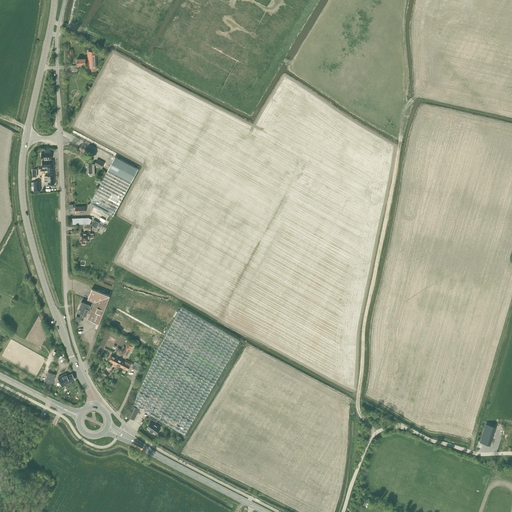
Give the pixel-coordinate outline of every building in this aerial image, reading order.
[(88,59),(85,59),(85,58),(77,59),(77,65),(86,65),(85,63),(91,62),(91,70),(96,70),(96,63),(97,63),(97,53),(88,53),(88,59)] [(54,185),(53,160),(50,160),(50,159),(52,159),(51,153),(44,153),(44,160),(42,160),(42,167),(48,167),(48,176),(44,176),(44,182),(48,181),(48,185),(54,185)] [(138,168),(115,156),(112,161),(90,203),(113,216),(138,168)] [(97,159),(94,164),(102,168),(105,163),(97,159)] [(92,162),(85,162),(85,167),(86,167),(86,173),(89,173),(89,175),(95,175),(94,164),(92,164),(92,162)] [(33,182),(31,182),(32,190),(34,190),(34,192),(40,192),(39,181),(33,182)] [(92,219),(88,217),(85,217),(72,218),(73,224),(83,224),(84,230),(90,230),(90,224),(92,219)] [(89,240),(89,237),(91,237),(94,237),(93,234),(91,234),(89,234),(89,233),(80,233),(81,240),(81,244),(86,243),(86,240),(89,240)] [(211,256),(212,254),(212,251),(209,251),(212,247),(212,244),(210,248),(208,247),(206,250),(206,247),(208,247),(208,244),(205,244),(205,241),(204,241),(203,245),(206,246),(204,248),(200,247),(204,250),(201,255),(204,255),(203,256),(205,256),(206,257),(206,256),(209,258),(210,259),(211,256)] [(243,262),(251,247),(249,246),(252,245),(248,243),(247,242),(245,247),(246,248),(247,251),(239,253),(241,254),(240,256),(242,258),(240,258),(241,261),(243,262)] [(176,256),(179,250),(177,249),(175,249),(175,245),(174,247),(172,247),(171,246),(170,246),(166,244),(165,245),(168,245),(168,247),(164,247),(161,246),(160,246),(162,247),(162,249),(164,248),(164,250),(167,250),(166,251),(166,255),(168,253),(169,253),(173,253),(173,251),(176,250),(176,251),(176,256)] [(158,287),(217,314),(233,278),(231,277),(230,278),(227,283),(229,284),(222,289),(225,293),(224,295),(223,294),(215,300),(213,299),(216,304),(210,301),(210,300),(205,298),(208,296),(207,296),(204,288),(203,291),(202,288),(201,288),(205,299),(198,289),(193,291),(195,285),(186,289),(168,281),(169,283),(158,287)] [(88,300),(95,302),(88,319),(88,320),(99,324),(110,296),(92,289),(92,288),(87,300),(88,300)] [(86,316),(90,305),(82,301),(79,309),(80,309),(79,312),(83,314),(86,316)] [(179,311),(178,310),(156,350),(157,350),(133,404),(150,414),(159,419),(185,434),(239,340),(181,307),(179,311)] [(127,355),(134,344),(129,341),(123,353),(127,355)] [(120,359),(116,357),(111,355),(109,360),(111,362),(122,367),(125,362),(120,359)] [(122,367),(128,370),(131,364),(126,361),(125,362),(122,367)] [(132,368),(137,370),(139,367),(140,367),(141,365),(135,362),(134,364),(132,368)] [(47,383),(52,385),(56,374),(51,372),(48,371),(44,382),(47,383)] [(59,381),(62,385),(64,384),(74,379),(72,374),(67,376),(66,373),(57,377),(59,381)] [(134,420),(139,408),(131,404),(126,416),(134,420)] [(149,431),(152,433),(153,432),(156,434),(160,427),(155,424),(159,419),(150,415),(150,414),(149,417),(151,418),(150,420),(149,420),(151,421),(147,427),(150,430),(149,431)] [(495,427),(486,424),(480,442),(490,445),(495,427)]
